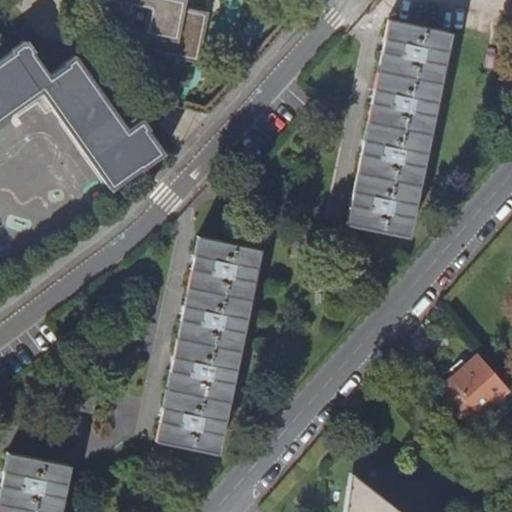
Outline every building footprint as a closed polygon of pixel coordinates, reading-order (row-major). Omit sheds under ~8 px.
[(90,0),(100,2),(99,10),(114,14),(113,22),(128,26),(127,33),(143,37),(140,52),(197,64),(201,45),(193,44),(198,22),(202,23),(204,13),(184,9),(185,0),(90,0)] [(349,204),(344,224),(405,237),(449,33),(387,20),(372,92),(361,147),(349,204)] [(0,118),(38,92),(40,92),(44,96),(42,96),(105,186),(107,185),(110,189),(138,168),(140,170),(163,153),(139,119),(125,128),(75,56),(48,75),(24,42),(0,59),(0,118)] [(160,410),(154,440),(215,453),(258,249),(197,236),(193,255),(184,301),(171,359),(160,410)] [(507,388),(478,355),(437,390),(467,425),(507,388)] [(0,511),(57,511),(68,464),(6,452),(3,465),(0,481),(0,511)] [(346,485),(341,511),(398,511),(364,484),(361,488),(346,485)]
